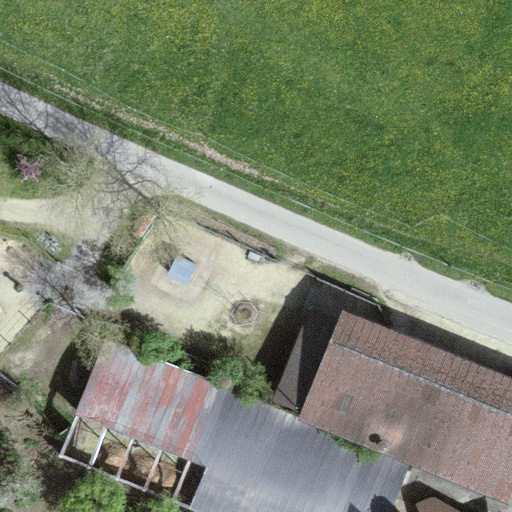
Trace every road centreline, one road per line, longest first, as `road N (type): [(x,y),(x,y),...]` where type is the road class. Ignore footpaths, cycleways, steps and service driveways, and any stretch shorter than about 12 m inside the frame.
road 1 (residential): [(511,320),(0,88)]
road 2 (track): [(0,211),(76,211),(146,159)]
